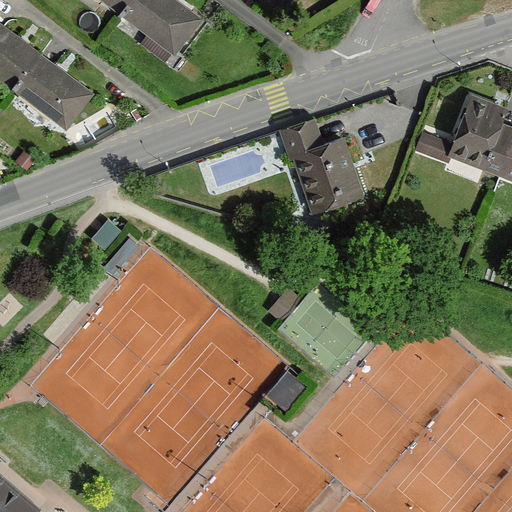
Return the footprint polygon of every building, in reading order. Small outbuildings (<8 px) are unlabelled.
[(205,20),(176,0),(96,0),(177,58),(205,20)] [(93,94),(0,25),(0,82),(66,131),(93,94)] [(511,110),(475,95),(449,158),(511,183),(511,149),(498,144),(511,110)] [(313,217),(367,199),(347,140),(325,147),(317,122),(284,133),(313,217)] [(0,478),(0,511),(38,511),(39,511),(0,478)]
